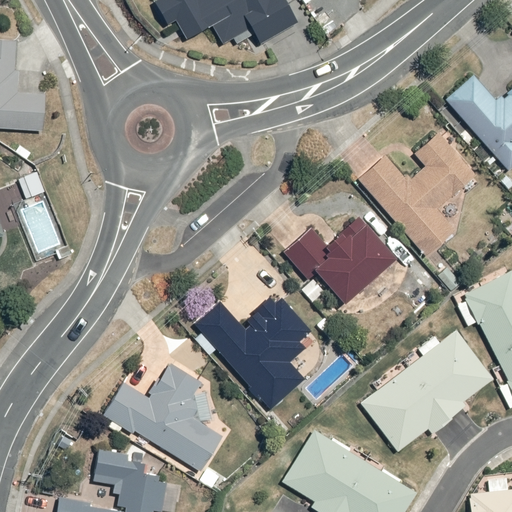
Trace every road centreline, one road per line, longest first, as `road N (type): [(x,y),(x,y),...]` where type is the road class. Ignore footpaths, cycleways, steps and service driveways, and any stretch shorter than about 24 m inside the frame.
road 1 (tertiary): [(0,426),(98,283),(140,171)]
road 2 (unknown): [(278,101),(284,147),(266,181),(147,276),(123,286),(98,283)]
road 3 (residential): [(191,117),(321,87),(390,47),(446,0)]
road 4 (residential): [(429,511),(479,442),(511,429)]
